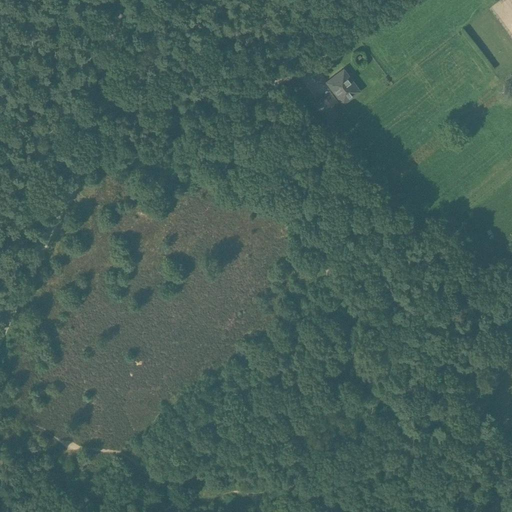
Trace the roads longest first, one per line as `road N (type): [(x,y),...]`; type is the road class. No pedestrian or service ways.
road 1 (track): [(266,81),(425,511)]
road 2 (unknown): [(0,419),(134,463),(181,504),(256,507),(333,490),(405,454)]
road 3 (unclassified): [(0,352),(97,129),(121,0)]
road 4 (track): [(266,81),(105,104)]
road 5 (track): [(266,81),(312,63),(399,0)]
